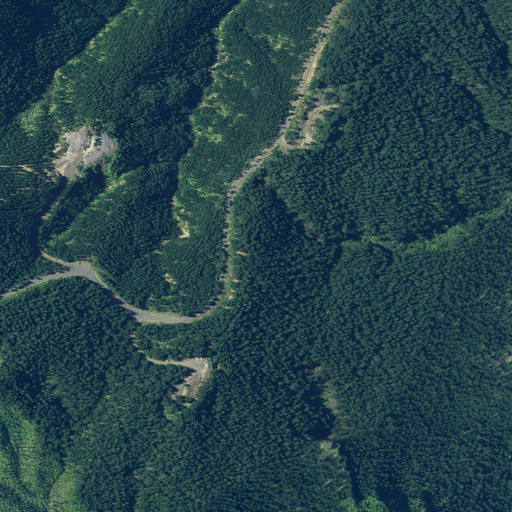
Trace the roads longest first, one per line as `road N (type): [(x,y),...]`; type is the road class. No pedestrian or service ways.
road 1 (track): [(341,0),(279,134),(229,195),(222,269),(209,304),(180,319),(142,315),(77,271),(0,296)]
road 2 (track): [(85,151),(34,233),(40,252),(86,273)]
road 3 (track): [(142,315),(131,337),(146,358),(203,366),(179,387)]
